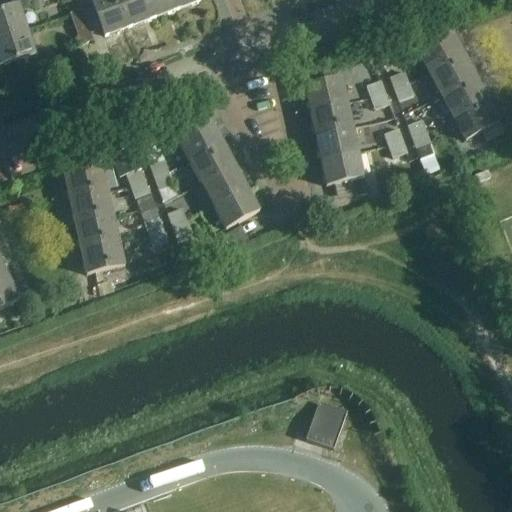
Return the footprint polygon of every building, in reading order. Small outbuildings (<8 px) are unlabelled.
[(104,36),(128,28),(117,0),(91,0),(104,36)] [(117,0),(128,28),(152,19),(144,0),(117,0)] [(144,0),(152,19),(175,10),(171,0),(144,0)] [(171,0),(175,10),(199,1),(198,0),(171,0)] [(0,39),(25,31),(17,7),(0,12),(0,39)] [(73,25),(77,35),(81,47),(93,43),(82,11),(69,15),(73,25)] [(25,31),(0,39),(0,66),(33,56),(25,31)] [(427,76),(462,57),(450,35),(415,53),(427,76)] [(462,57),(427,76),(439,98),(474,80),(462,57)] [(395,92),(409,87),(405,75),(390,80),(395,92)] [(453,123),(487,105),(474,80),(439,98),(453,123)] [(309,116),(347,108),(342,82),(303,91),(309,116)] [(370,101),(384,96),(380,84),(365,89),(370,101)] [(409,87),(395,92),(399,104),(414,99),(409,87)] [(384,96),(370,101),(374,113),(389,108),(384,96)] [(487,105),(453,123),(466,148),(501,129),(487,105)] [(314,140),(353,131),(347,108),(309,116),(314,140)] [(189,164),(223,146),(211,123),(177,141),(189,164)] [(412,141),(427,135),(423,123),(408,129),(412,141)] [(320,164),(358,156),(353,131),(314,140),(320,164)] [(388,149),(402,144),(398,132),(383,137),(388,149)] [(427,135),(412,141),(416,153),(432,147),(427,135)] [(402,144),(388,149),(392,161),(407,156),(402,144)] [(201,187),(235,169),(223,146),(189,164),(201,187)] [(358,156),(320,164),(325,189),(352,184),(355,200),(367,197),(358,156)] [(154,181),(168,175),(164,163),(149,169),(154,181)] [(69,203),(107,194),(101,169),(63,178),(69,203)] [(212,209),(247,191),(235,169),(201,187),(212,209)] [(130,190),(144,184),(140,172),(126,178),(130,190)] [(478,184),(489,180),(487,172),(475,176),(478,184)] [(168,175),(154,181),(158,193),(173,187),(168,175)] [(144,184),(130,190),(134,202),(149,196),(144,184)] [(247,191),(212,209),(224,232),(259,214),(247,191)] [(107,194),(69,203),(74,228),(112,219),(107,194)] [(171,229),(186,223),(181,211),(167,217),(171,229)] [(79,252),(118,244),(112,219),(74,228),(79,252)] [(147,238),(162,232),(158,220),(143,226),(147,238)] [(186,223),(171,229),(176,241),(190,235),(186,223)] [(222,238),(229,252),(248,242),(241,228),(222,238)] [(162,232),(147,238),(152,250),(166,244),(162,232)] [(118,244),(79,252),(86,282),(100,279),(102,290),(112,288),(110,277),(124,274),(118,244)] [(5,279),(0,281),(0,318),(21,308),(5,279)] [(334,453),(347,416),(319,406),(306,443),(334,453)]
